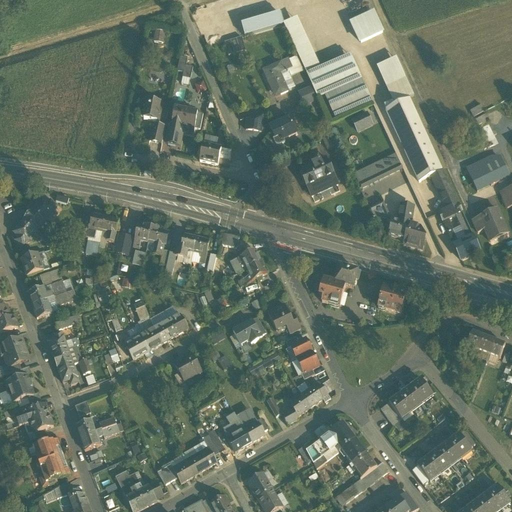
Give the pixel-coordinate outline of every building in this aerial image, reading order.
[(374,12),(349,24),(359,46),(384,34),(374,12)] [(280,14),(241,25),(245,37),(283,25),(280,14)] [(283,25),(306,74),(319,69),(296,20),(283,25)] [(165,33),(155,31),(153,43),(163,45),(165,33)] [(224,43),(228,56),(246,51),(242,38),(224,43)] [(350,55),(319,69),(306,74),(318,99),(325,96),(362,80),(350,55)] [(297,57),(288,61),(292,69),(288,71),(291,78),(304,73),(297,57)] [(177,72),(184,73),(185,67),(187,59),(180,58),(177,72)] [(377,69),(395,106),(409,100),(414,98),(396,60),(377,69)] [(264,71),(267,79),(279,74),(280,74),(288,71),(292,69),(288,61),(264,71)] [(193,68),(185,67),(184,73),(183,78),(190,80),(193,68)] [(280,74),(287,92),(295,88),(291,78),(288,71),(280,74)] [(287,92),(280,74),(279,74),(267,79),(273,94),(279,91),(281,95),(287,92)] [(190,80),(183,78),(181,86),(189,87),(190,80)] [(372,103),(362,80),(325,96),(335,119),(372,103)] [(203,83),(194,87),(198,95),(207,92),(203,83)] [(299,94),(304,106),(315,101),(310,89),(299,94)] [(447,170),(414,98),(409,100),(442,172),(447,170)] [(442,172),(409,100),(395,106),(385,111),(419,183),(430,178),(430,177),(442,172)] [(144,120),(157,123),(161,105),(143,101),(140,114),(146,115),(144,120)] [(474,119),(484,113),(481,106),(470,112),(474,119)] [(194,133),(194,130),(197,115),(175,110),(169,136),(168,146),(175,147),(179,130),(184,131),(194,133)] [(376,111),(367,116),(372,126),(381,122),(376,111)] [(203,116),(197,115),(194,130),(200,131),(203,116)] [(358,133),(372,126),(367,116),(353,122),(358,133)] [(475,121),(479,127),(489,122),(486,116),(475,121)] [(246,131),(261,133),(263,117),(247,120),(246,131)] [(272,133),(275,140),(281,137),(283,142),(297,135),(289,120),(272,127),(274,132),(272,133)] [(149,142),(162,145),(164,135),(165,128),(156,126),(155,129),(152,129),(149,142)] [(181,148),(184,131),(179,130),(175,147),(181,148)] [(284,143),(283,142),(281,137),(275,140),(273,141),(275,144),(276,145),(278,146),(280,146),(284,143)] [(204,146),(217,148),(218,140),(205,138),(204,146)] [(200,163),(218,167),(218,165),(219,159),(222,149),(217,148),(204,146),(200,163)] [(229,161),(231,162),(232,152),(222,149),(219,159),(229,161)] [(299,172),(308,191),(309,191),(312,198),(337,186),(334,180),(335,180),(326,160),(320,163),(317,157),(310,161),(312,166),(299,172)] [(355,177),(361,189),(402,169),(396,157),(355,177)] [(466,170),(477,194),(490,187),(482,170),(501,161),(499,158),(491,158),(480,164),(466,170)] [(289,161),(277,166),(280,173),(290,168),(291,164),(289,161)] [(482,170),(490,187),(509,178),(501,161),(482,170)] [(257,171),(262,180),(272,175),(268,166),(257,171)] [(430,178),(446,211),(458,205),(442,172),(430,177),(430,178)] [(511,189),(501,193),(507,210),(511,208),(511,189)] [(374,217),(390,222),(378,194),(366,199),(374,217)] [(56,204),(67,207),(69,201),(57,198),(56,204)] [(43,202),(34,212),(45,223),(55,213),(54,212),(57,209),(51,203),(47,206),(43,202)] [(462,214),(458,205),(446,211),(439,214),(443,223),(448,221),(456,217),(462,214)] [(401,207),(399,224),(410,226),(413,209),(401,207)] [(35,235),(45,223),(34,212),(33,212),(22,224),(35,235)] [(485,232),(489,241),(507,233),(497,212),(487,216),(489,219),(481,222),(480,219),(472,223),(478,235),(485,232)] [(472,237),(462,214),(456,217),(461,228),(466,240),(472,237)] [(89,222),(88,227),(91,227),(88,239),(94,240),(95,233),(103,235),(106,220),(93,217),(92,223),(89,222)] [(119,223),(106,220),(103,235),(108,236),(110,237),(108,244),(114,245),(116,233),(119,234),(120,229),(117,229),(119,223)] [(453,232),(448,221),(443,223),(448,234),(453,232)] [(410,226),(399,224),(392,222),(388,237),(405,242),(410,226)] [(26,245),(35,235),(22,224),(23,225),(14,235),(19,239),(15,243),(22,249),(25,245),(26,245)] [(420,229),(410,226),(405,242),(404,246),(422,251),(425,241),(420,229)] [(100,245),(103,235),(95,233),(94,240),(88,239),(91,227),(88,227),(85,242),(89,243),(100,245)] [(141,244),(148,245),(151,230),(138,227),(137,232),(134,232),(133,237),(136,237),(133,249),(139,251),(141,244)] [(448,234),(453,246),(466,240),(461,228),(453,232),(448,234)] [(148,245),(155,247),(154,255),(153,256),(161,258),(163,252),(164,248),(161,248),(161,246),(164,235),(164,233),(151,230),(148,245)] [(507,233),(489,241),(490,244),(508,236),(507,233)] [(116,254),(122,256),(126,238),(120,237),(116,254)] [(179,259),(185,261),(186,254),(193,255),(197,240),(184,237),(182,246),(179,259)] [(222,248),(237,251),(239,240),(224,237),(222,248)] [(479,253),(472,237),(466,240),(453,246),(460,261),(479,253)] [(132,239),(126,238),(122,256),(128,257),(132,239)] [(197,240),(193,255),(200,257),(199,264),(205,265),(210,243),(197,240)] [(98,256),(100,248),(100,245),(89,243),(86,256),(92,257),(92,255),(98,256)] [(146,253),(154,255),(155,247),(148,245),(146,253)] [(159,267),(166,268),(169,257),(170,254),(163,252),(161,258),(159,267)] [(255,252),(234,263),(237,268),(243,265),(247,271),(261,264),(255,252)] [(134,259),(144,262),(145,256),(135,253),(134,259)] [(192,262),(193,255),(186,254),(185,261),(192,262)] [(198,266),(199,264),(200,257),(193,255),(192,262),(191,264),(198,266)] [(21,261),(28,279),(43,273),(37,256),(21,261)] [(207,272),(213,273),(216,257),(210,256),(207,272)] [(174,258),(169,257),(166,268),(165,275),(170,276),(174,258)] [(237,276),(247,271),(243,265),(237,268),(234,263),(231,264),(237,276)] [(266,276),(261,264),(247,271),(250,278),(244,281),(246,286),(266,276)] [(339,267),(334,284),(345,287),(353,289),(356,281),(358,281),(360,273),(358,273),(358,272),(339,267)] [(133,282),(122,281),(121,289),(132,290),(133,282)] [(340,308),(345,287),(334,284),(323,281),(319,297),(323,298),(321,303),(328,305),(329,303),(339,306),(339,308),(340,308)] [(73,293),(66,296),(62,285),(51,289),(52,295),(54,300),(65,296),(67,302),(76,299),(73,293)] [(50,287),(44,289),(47,297),(52,295),(51,289),(50,287)] [(39,289),(35,290),(36,292),(28,295),(32,308),(54,300),(52,295),(47,297),(44,289),(40,291),(39,289)] [(385,311),(401,315),(406,296),(397,294),(398,292),(392,290),(392,292),(383,290),(378,309),(379,309),(379,306),(385,308),(385,311)] [(213,301),(209,292),(204,295),(208,303),(213,301)] [(54,300),(55,305),(57,308),(68,304),(67,302),(65,296),(54,300)] [(220,301),(224,310),(230,308),(226,298),(220,301)] [(50,307),(55,305),(54,300),(32,308),(37,320),(53,314),(50,307)] [(257,302),(251,305),(255,313),(261,310),(257,302)] [(134,306),(138,316),(141,315),(140,311),(144,309),(142,303),(134,306)] [(50,307),(53,314),(59,312),(57,308),(55,305),(50,307)] [(268,315),(276,332),(286,328),(287,330),(298,325),(293,316),(290,318),(285,307),(268,315)] [(0,323),(10,320),(9,317),(6,309),(0,311),(0,323)] [(138,316),(140,323),(149,319),(144,309),(140,311),(141,315),(138,316)] [(173,309),(150,321),(152,326),(154,331),(178,318),(173,309)] [(178,318),(154,331),(162,345),(189,331),(181,316),(178,318)] [(121,332),(116,317),(110,318),(115,334),(121,332)] [(71,321),(74,329),(82,326),(79,318),(71,321)] [(14,319),(10,320),(0,323),(0,335),(8,333),(18,329),(14,319)] [(141,338),(154,331),(152,326),(150,321),(149,319),(140,323),(137,324),(141,330),(138,332),(139,334),(141,338)] [(257,320),(252,323),(261,339),(266,336),(257,320)] [(55,325),(57,332),(69,328),(67,321),(55,325)] [(252,323),(233,334),(234,336),(241,347),(249,342),(251,346),(262,340),(261,339),(252,323)] [(287,330),(289,335),(300,330),(298,325),(287,330)] [(154,331),(141,338),(149,353),(162,345),(154,331)] [(0,342),(5,341),(11,339),(8,333),(0,335),(0,342)] [(68,351),(66,345),(63,338),(61,334),(53,337),(54,341),(48,343),(52,356),(52,357),(68,351)] [(141,338),(139,334),(124,342),(126,346),(141,338)] [(226,341),(222,334),(210,341),(215,348),(226,341)] [(467,348),(478,352),(483,338),(472,334),(467,348)] [(17,336),(11,339),(5,341),(7,346),(19,342),(17,336)] [(241,347),(234,336),(229,339),(235,350),(241,347)] [(133,361),(149,353),(141,338),(126,346),(125,347),(133,361)] [(478,352),(489,356),(494,342),(483,338),(478,352)] [(285,344),(288,350),(291,349),(290,348),(299,344),(296,339),(285,344)] [(7,367),(8,370),(19,366),(30,362),(22,341),(19,342),(7,346),(4,347),(7,356),(4,357),(4,358),(7,367)] [(77,341),(66,345),(68,351),(79,347),(77,341)] [(291,349),(297,362),(312,354),(306,341),(299,344),(290,348),(291,349)] [(249,342),(241,347),(243,351),(251,346),(249,342)] [(505,346),(494,342),(489,356),(500,360),(505,346)] [(68,351),(73,366),(83,362),(77,348),(68,351)] [(292,364),(297,362),(291,349),(288,350),(286,351),(292,364)] [(52,357),(58,372),(73,366),(68,351),(52,357)] [(218,363),(221,361),(216,351),(212,353),(208,355),(214,365),(218,363)] [(319,368),(312,354),(297,362),(303,374),(304,375),(312,371),(319,368)] [(277,355),(248,372),(251,377),(268,368),(275,364),(280,361),(277,355)] [(180,375),(184,382),(194,376),(195,377),(201,374),(192,356),(175,366),(180,375)] [(232,369),(226,358),(221,361),(218,363),(224,374),(232,369)] [(79,365),(83,377),(91,374),(86,362),(79,365)] [(297,362),(292,364),(298,377),(301,376),(303,374),(297,362)] [(5,378),(12,375),(21,372),(19,366),(8,370),(7,367),(2,369),(5,378)] [(78,379),(73,366),(58,372),(62,385),(69,382),(71,387),(79,384),(77,379),(78,379)] [(29,369),(21,372),(12,375),(14,381),(27,376),(28,377),(31,376),(29,369)] [(301,376),(304,382),(315,376),(312,371),(304,375),(303,374),(301,376)] [(174,388),(171,383),(164,372),(146,383),(156,399),(174,388)] [(185,396),(186,398),(191,395),(184,382),(180,375),(174,378),(176,380),(185,396)] [(9,398),(10,398),(13,400),(15,405),(27,400),(35,397),(32,389),(33,388),(31,384),(30,383),(28,377),(27,376),(14,381),(5,385),(7,392),(7,393),(7,394),(8,397),(9,398)] [(171,383),(174,388),(180,399),(185,396),(176,380),(171,383)] [(420,380),(410,388),(422,404),(432,396),(420,380)] [(330,381),(322,387),(328,396),(334,392),(330,381)] [(297,389),(300,394),(307,390),(304,385),(297,389)] [(314,387),(308,391),(309,393),(303,398),(311,409),(323,401),(322,399),(316,391),(314,387)] [(322,387),(316,391),(322,399),(328,396),(322,387)] [(411,412),(422,404),(410,388),(399,396),(411,412)] [(300,394),(303,398),(309,393),(308,391),(307,390),(300,394)] [(27,400),(30,406),(41,402),(38,395),(35,397),(27,400)] [(322,399),(323,401),(325,404),(331,400),(328,396),(322,399)] [(400,420),(411,412),(399,396),(389,404),(389,405),(392,409),(395,413),(398,417),(400,420)] [(422,404),(423,406),(434,398),(432,396),(422,404)] [(288,404),(294,413),(297,418),(298,418),(311,409),(303,398),(296,403),(294,401),(294,400),(288,404)] [(267,403),(276,419),(281,416),(272,400),(267,403)] [(75,409),(79,420),(91,415),(86,404),(75,409)] [(411,412),(412,414),(423,406),(422,404),(411,412)] [(381,411),(384,415),(392,409),(389,405),(381,411)] [(9,413),(11,419),(16,417),(26,414),(28,413),(26,407),(9,413)] [(28,413),(26,414),(30,425),(49,417),(46,407),(28,413)] [(384,415),(387,419),(395,413),(392,409),(384,415)] [(251,426),(257,423),(250,411),(236,418),(245,433),(252,429),(251,426)] [(412,414),(411,412),(400,420),(401,421),(402,422),(412,414)] [(296,418),(297,418),(294,413),(293,413),(283,419),(287,427),(298,421),(296,418)] [(387,419),(390,423),(398,417),(395,413),(387,419)] [(24,427),(30,425),(26,414),(16,417),(19,428),(24,427)] [(231,426),(236,435),(237,437),(245,433),(236,418),(235,415),(227,419),(231,426)] [(49,417),(30,425),(34,435),(45,431),(53,428),(49,417)] [(400,420),(398,417),(390,423),(393,427),(394,427),(399,423),(401,421),(400,420)] [(76,428),(80,440),(96,434),(116,427),(114,420),(99,425),(100,428),(94,430),(92,422),(76,428)] [(257,423),(263,434),(268,431),(262,420),(257,423)] [(252,429),(245,433),(252,445),(265,437),(263,434),(257,423),(251,426),(252,429)] [(404,428),(399,423),(394,427),(398,433),(404,428)] [(28,437),(34,435),(30,425),(24,427),(28,437)] [(344,425),(329,436),(321,442),(313,448),(321,459),(323,458),(337,447),(341,452),(356,441),(344,425)] [(228,439),(230,438),(236,435),(231,426),(223,431),(228,439)] [(116,427),(96,434),(98,439),(103,437),(104,440),(119,435),(116,427)] [(314,433),(321,442),(329,436),(323,427),(314,433)] [(34,435),(36,441),(47,437),(45,431),(34,435)] [(252,445),(245,433),(237,437),(236,435),(230,438),(238,453),(252,445)] [(460,437),(470,450),(475,446),(466,433),(460,437)] [(100,447),(98,439),(96,434),(80,440),(85,453),(100,447)] [(459,436),(448,444),(460,459),(470,451),(470,450),(460,437),(459,436)] [(209,437),(203,441),(204,444),(208,450),(208,449),(213,459),(219,455),(212,442),(209,437)] [(218,439),(212,442),(219,455),(225,452),(218,439)] [(39,480),(43,490),(57,484),(56,481),(70,476),(68,470),(63,472),(55,449),(60,447),(57,441),(29,451),(31,458),(35,456),(38,464),(37,468),(41,470),(44,479),(39,480)] [(366,455),(356,441),(341,452),(351,466),(366,455)] [(130,446),(134,456),(140,454),(136,444),(130,446)] [(182,457),(185,463),(208,450),(204,444),(182,457)] [(309,444),(304,448),(298,452),(307,465),(312,462),(313,465),(321,459),(313,448),(309,444)] [(449,467),(460,459),(448,444),(438,452),(449,467)] [(68,470),(60,447),(55,449),(63,472),(68,470)] [(327,463),(341,452),(337,447),(323,458),(327,463)] [(213,459),(208,449),(208,450),(185,463),(194,478),(217,465),(213,459)] [(460,459),(461,461),(472,453),(470,451),(460,459)] [(439,475),(449,467),(438,452),(427,459),(439,475)] [(376,469),(366,455),(351,466),(356,472),(362,480),(364,479),(368,476),(372,473),(376,470),(377,469),(376,469)] [(171,467),(173,471),(180,467),(180,466),(185,463),(182,457),(169,465),(171,467)] [(316,470),(327,463),(323,458),(321,459),(313,465),(316,470)] [(428,483),(439,475),(427,459),(417,467),(418,469),(428,483)] [(449,467),(451,469),(461,461),(460,459),(449,467)] [(194,478),(185,463),(180,466),(180,467),(173,471),(172,472),(177,480),(181,486),(194,478)] [(377,469),(376,470),(382,478),(389,473),(382,464),(376,469),(377,469)] [(351,476),(356,472),(351,466),(346,470),(351,476)] [(157,475),(165,488),(177,480),(172,472),(173,471),(171,467),(157,475)] [(439,475),(440,477),(451,469),(449,467),(439,475)] [(413,473),(424,487),(428,483),(418,469),(413,473)] [(376,470),(372,473),(378,481),(382,478),(376,470)] [(268,473),(263,476),(267,483),(272,480),(268,473)] [(372,473),(368,476),(374,484),(378,481),(372,473)] [(115,480),(121,490),(123,489),(132,484),(129,479),(127,474),(115,480)] [(248,485),(258,501),(273,492),(267,483),(263,476),(263,475),(248,485)] [(440,477),(439,475),(428,483),(430,485),(440,477)] [(132,484),(135,490),(139,487),(134,476),(129,479),(132,484)] [(368,476),(364,479),(370,487),(374,484),(368,476)] [(362,480),(360,482),(366,490),(370,487),(364,479),(362,480)] [(360,482),(356,485),(362,493),(366,490),(360,482)] [(123,496),(126,501),(133,497),(130,492),(135,490),(132,484),(123,489),(121,490),(123,496)] [(54,492),(57,501),(67,498),(71,496),(67,485),(63,487),(54,492)] [(356,485),(352,488),(358,496),(362,493),(356,485)] [(106,490),(108,496),(117,492),(115,486),(106,490)] [(150,490),(157,503),(164,500),(157,486),(150,490)] [(139,487),(135,490),(145,510),(157,504),(157,503),(150,490),(149,489),(142,493),(139,487)] [(352,488),(348,491),(354,499),(358,496),(352,488)] [(497,488),(487,496),(498,511),(509,503),(497,488)] [(141,511),(145,510),(135,490),(130,492),(133,497),(126,501),(128,505),(126,506),(127,510),(130,509),(131,511),(141,511)] [(348,491),(344,494),(350,502),(354,499),(348,491)] [(277,498),(273,492),(258,501),(264,511),(277,511),(283,508),(277,498)] [(67,498),(72,511),(82,511),(89,510),(84,497),(81,498),(79,494),(76,495),(71,496),(67,498)] [(344,494),(340,497),(346,505),(350,502),(344,494)] [(406,494),(398,500),(407,511),(416,511),(419,511),(406,494)] [(277,498),(283,508),(288,505),(282,495),(277,498)] [(482,511),(497,511),(498,511),(487,496),(476,503),(482,511)] [(342,508),(346,505),(340,497),(335,500),(342,508)] [(232,511),(224,498),(209,506),(212,511),(232,511)] [(212,511),(209,506),(208,504),(206,499),(205,500),(206,502),(208,504),(204,506),(203,504),(202,503),(185,511),(212,511)] [(407,511),(398,500),(384,510),(385,511),(407,511)] [(466,511),(482,511),(476,503),(466,511)]
